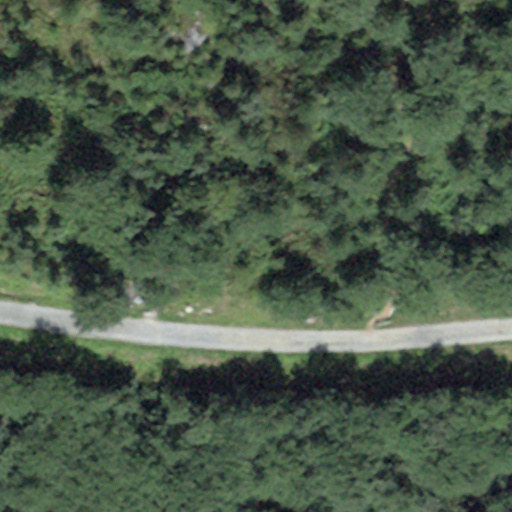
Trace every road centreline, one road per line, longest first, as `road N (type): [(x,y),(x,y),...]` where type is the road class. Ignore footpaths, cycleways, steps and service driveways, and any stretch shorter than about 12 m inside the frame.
road 1 (track): [(367,342),(161,333),(0,310)]
road 2 (track): [(511,330),(367,342)]
